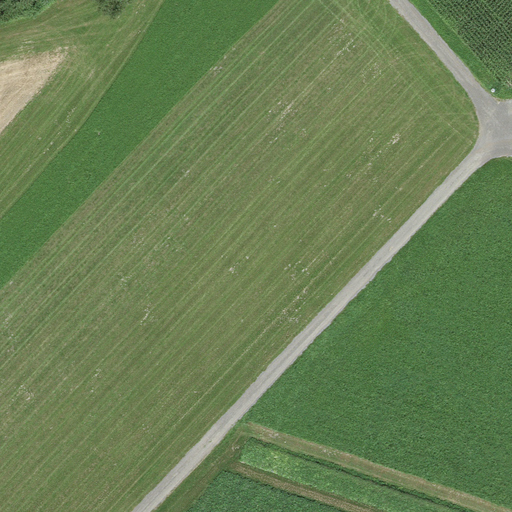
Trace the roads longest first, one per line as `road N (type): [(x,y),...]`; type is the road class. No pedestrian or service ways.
road 1 (track): [(147,511),(511,123)]
road 2 (track): [(511,140),(390,0)]
